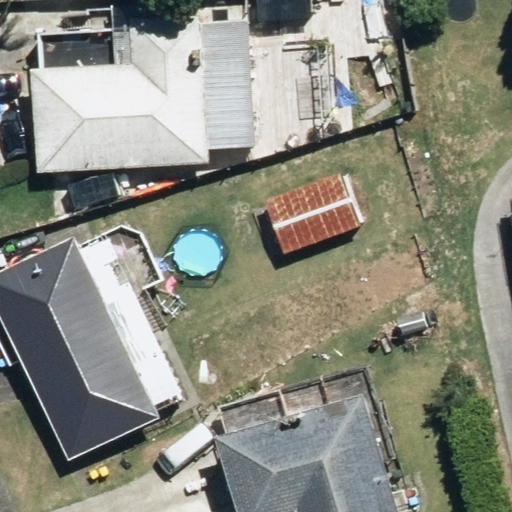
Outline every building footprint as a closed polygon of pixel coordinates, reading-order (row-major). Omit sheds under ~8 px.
[(136,8),(136,62),(56,62),(57,160),(127,159),(227,159),(227,135),(270,135),(270,8),(136,8)] [(0,30),(0,78),(38,79),(38,31),(0,30)] [(273,193),(292,251),(368,226),(349,168),(273,193)] [(214,394),(148,253),(172,242),(155,205),(0,276),(0,322),(24,373),(41,365),(83,455),(214,394)] [(238,427),(260,511),(416,511),(406,474),(384,389),(238,427)]
